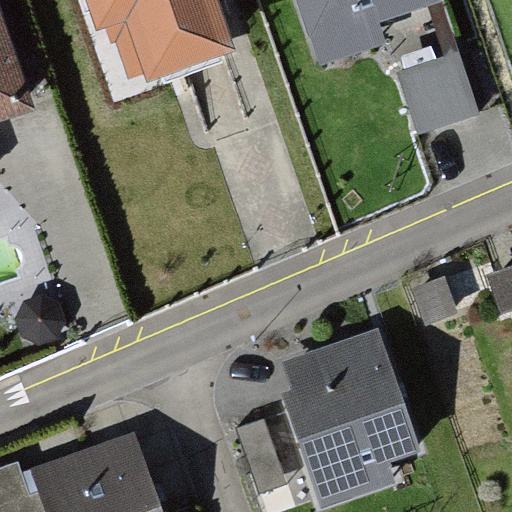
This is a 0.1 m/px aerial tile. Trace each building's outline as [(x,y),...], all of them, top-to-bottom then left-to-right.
[(217,0),(85,0),(96,31),(122,21),(152,86),(239,57),(217,0)] [(441,0),(299,0),(323,70),(387,48),(379,25),(443,4),(441,0)] [(0,22),(0,116),(28,107),(0,22)] [(511,284),(490,291),(502,331),(511,327),(511,284)] [(380,329),(272,367),(322,508),(430,470),(380,329)] [(156,511),(135,449),(39,481),(49,511),(156,511)]
